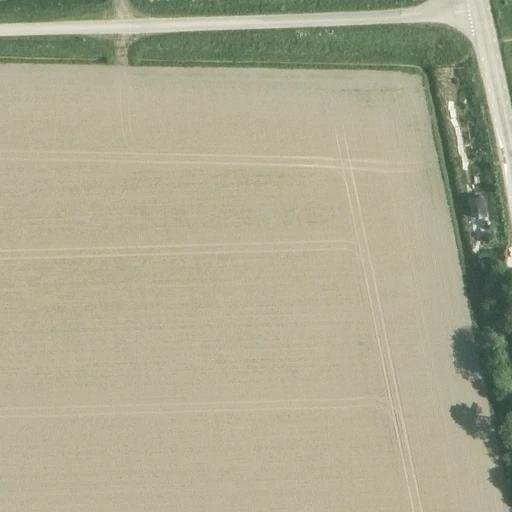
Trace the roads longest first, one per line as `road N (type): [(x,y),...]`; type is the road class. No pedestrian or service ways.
road 1 (unclassified): [(0,30),(479,8)]
road 2 (unclassified): [(511,165),(479,8)]
